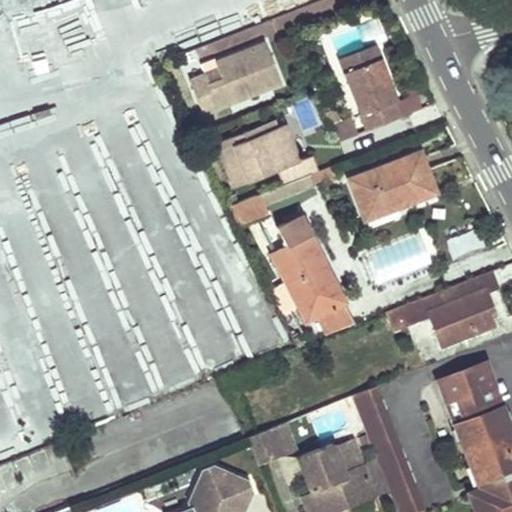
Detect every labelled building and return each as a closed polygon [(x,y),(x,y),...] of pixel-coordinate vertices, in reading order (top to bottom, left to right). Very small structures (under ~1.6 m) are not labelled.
[(205,73),(189,80),(203,113),(281,83),(264,42),(240,52),(242,56),(238,58),(236,54),(215,62),(218,69),(222,79),(209,84),(205,73)] [(376,46),(340,60),(344,71),(380,57),(376,46)] [(380,57),(344,71),(369,128),(402,115),(395,100),(398,99),(380,57)] [(218,69),(205,73),(209,84),(222,79),(218,69)] [(353,116),(331,126),(338,140),(360,132),(353,116)] [(273,119),(231,135),(234,142),(276,126),(273,119)] [(231,135),(216,141),(233,186),(277,171),(282,184),(310,173),(317,170),(311,154),(298,159),(284,123),(276,126),(234,142),(231,135)] [(419,151),(349,178),(368,227),(399,215),(396,206),(435,191),(419,151)] [(317,170),(310,173),(313,178),(315,183),(335,176),(331,165),(317,170)] [(282,184),(260,193),(262,198),(313,178),(310,173),(282,184)] [(260,193),(225,207),(234,225),(267,211),(262,198),(260,193)] [(297,302),(306,320),(315,316),(340,303),(324,273),(329,271),(300,216),(279,227),(288,244),(271,253),(285,280),(297,302)] [(419,234),(363,253),(375,285),(431,267),(419,234)] [(329,271),(324,273),(340,303),(344,301),(329,271)] [(429,314),(441,344),(492,323),(487,309),(491,307),(484,289),(495,285),(490,271),(441,289),(386,311),(393,328),(429,314)] [(285,280),(273,287),(284,308),(297,302),(285,280)] [(240,320),(266,349),(287,330),(261,301),(240,320)] [(340,303),(315,316),(323,331),(348,319),(340,303)] [(166,381),(200,367),(184,326),(150,340),(166,381)] [(477,482),(511,468),(511,433),(484,361),(437,379),(477,482)] [(260,362),(232,373),(238,385),(265,374),(260,362)] [(35,427),(68,415),(54,378),(22,390),(35,427)] [(420,498),(375,386),(351,395),(366,434),(371,444),(397,511),(416,511),(423,509),(420,498)] [(209,445),(237,434),(229,414),(201,425),(209,445)] [(270,427),(247,436),(258,464),(281,455),(270,427)] [(371,444),(366,434),(357,438),(361,448),(371,444)] [(333,443),(298,457),(312,492),(316,490),(325,511),(335,511),(352,505),(350,501),(374,491),(362,464),(344,471),(333,443)] [(241,511),(251,491),(247,480),(213,465),(203,469),(189,501),(191,507),(179,511),(241,511)] [(511,468),(477,482),(479,487),(487,484),(489,490),(511,481),(511,468)] [(479,487),(468,491),(476,511),(511,511),(511,481),(489,490),(487,484),(479,487)] [(325,511),(316,490),(312,492),(319,511),(325,511)] [(374,491),(350,501),(352,505),(375,496),(374,491)]
